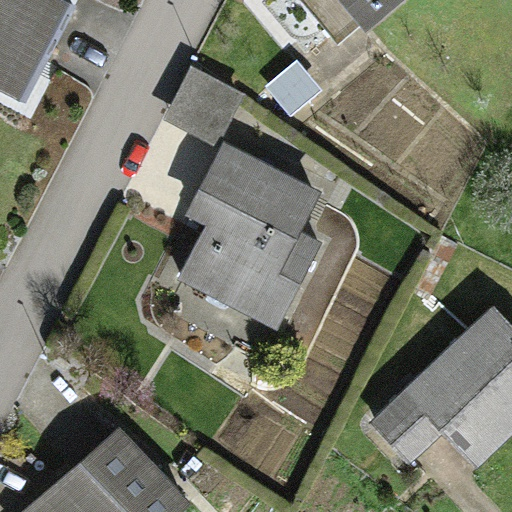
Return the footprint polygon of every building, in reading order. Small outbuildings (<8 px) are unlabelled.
[(49,0),(0,0),(0,78),(17,86),(55,2),(49,0)] [(334,0),(352,22),(379,0),(334,0)] [(201,221),(176,273),(273,319),(310,242),(284,230),(305,186),(220,145),(186,214),(201,221)] [(511,332),(491,309),(366,418),(401,458),(440,425),(464,453),(511,411),(511,332)] [(115,437),(30,511),(148,511),(167,495),(115,437)]
